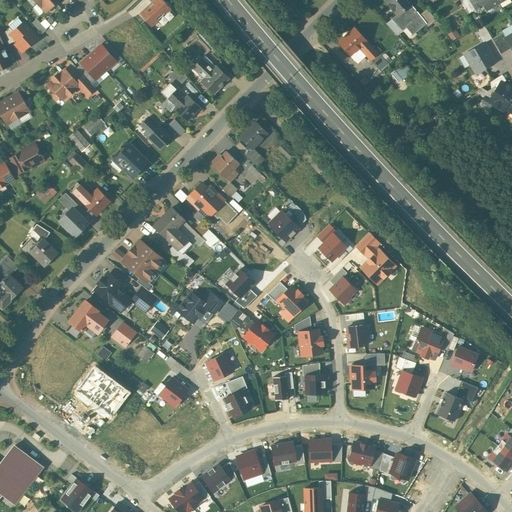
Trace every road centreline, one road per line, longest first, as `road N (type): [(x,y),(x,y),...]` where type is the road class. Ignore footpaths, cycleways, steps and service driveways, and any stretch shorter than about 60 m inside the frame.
road 1 (tertiary): [(337,0),(40,312)]
road 2 (primary): [(227,0),(415,210),(511,304)]
road 3 (residential): [(0,393),(143,497)]
road 4 (residential): [(342,421),(330,310),(295,264)]
road 5 (unknown): [(250,93),(336,181)]
